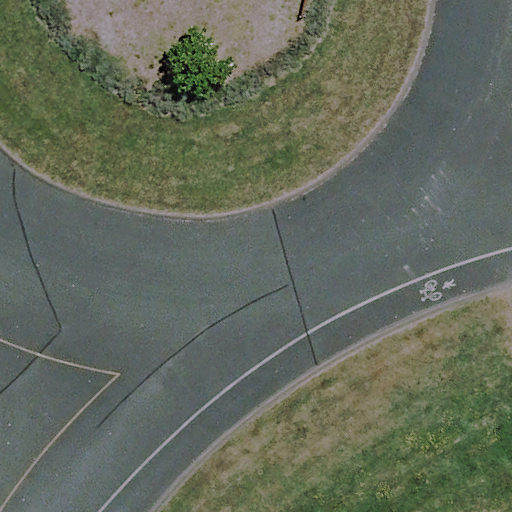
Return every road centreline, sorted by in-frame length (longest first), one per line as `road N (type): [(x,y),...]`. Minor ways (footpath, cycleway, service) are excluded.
road 1 (unclassified): [(493,52),(443,145),(365,216),(268,257),(162,263),(61,234)]
road 2 (unclassified): [(61,234),(0,440)]
